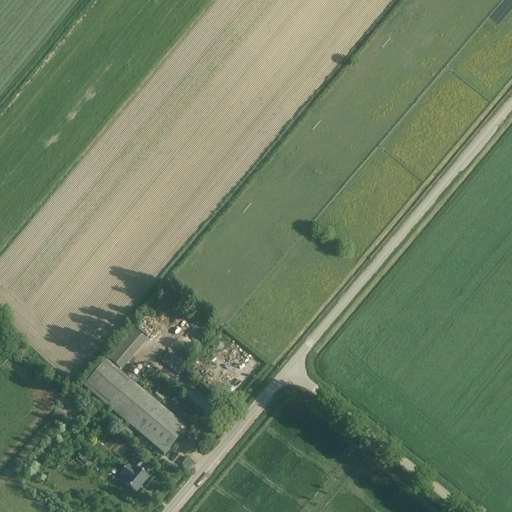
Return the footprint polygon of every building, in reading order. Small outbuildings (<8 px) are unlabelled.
[(164,455),(186,429),(106,362),(84,388),(164,455)] [(209,372),(196,362),(189,371),(198,379),(201,382),(209,372)] [(153,457),(155,455),(149,451),(140,443),(136,448),(151,460),(153,457)] [(152,448),(149,451),(155,455),(153,457),(161,464),(158,467),(164,472),(174,459),(168,454),(165,459),(152,448)] [(132,465),(126,475),(131,478),(129,481),(142,490),(152,476),(140,468),(138,470),(132,465)]
